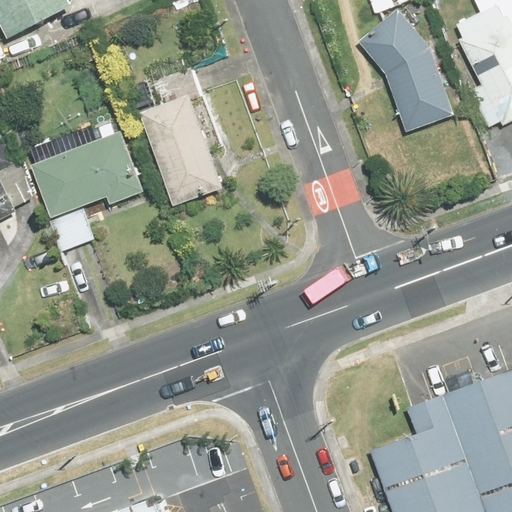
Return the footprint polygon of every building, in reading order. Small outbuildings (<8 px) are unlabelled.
[(0,0),(0,3),(15,33),(78,0),(0,0)] [(384,0),(390,17),(367,33),(396,75),(413,126),(462,110),(444,54),(436,42),(419,0),(384,0)] [(511,117),(511,0),(494,0),(462,16),(492,78),(475,86),(494,126),(511,117)] [(199,86),(149,105),(187,204),(237,185),(199,86)] [(0,217),(46,196),(6,112),(0,114),(0,257),(9,254),(0,235),(0,217)] [(132,124),(41,155),(62,213),(152,182),(132,124)] [(511,511),(511,366),(412,402),(420,424),(371,442),(396,511),(511,511)] [(178,511),(170,488),(106,511),(178,511)]
